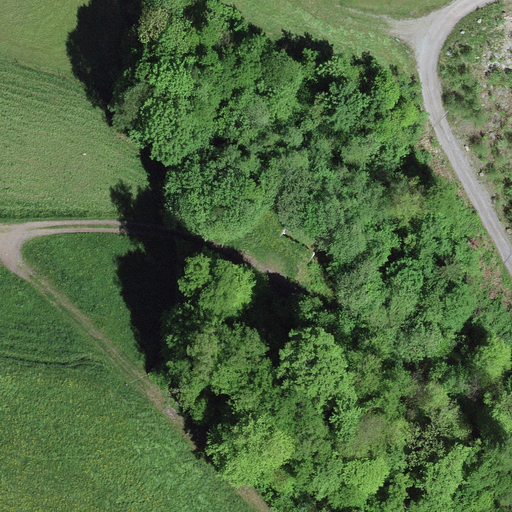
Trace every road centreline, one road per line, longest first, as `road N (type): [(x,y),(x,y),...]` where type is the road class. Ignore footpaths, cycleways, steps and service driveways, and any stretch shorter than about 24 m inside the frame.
road 1 (track): [(511,471),(332,313),(244,257),(178,230),(0,234)]
road 2 (track): [(0,240),(266,511)]
road 3 (track): [(481,0),(460,9),(436,44),(431,93),(511,262)]
road 4 (track): [(322,0),(436,44)]
